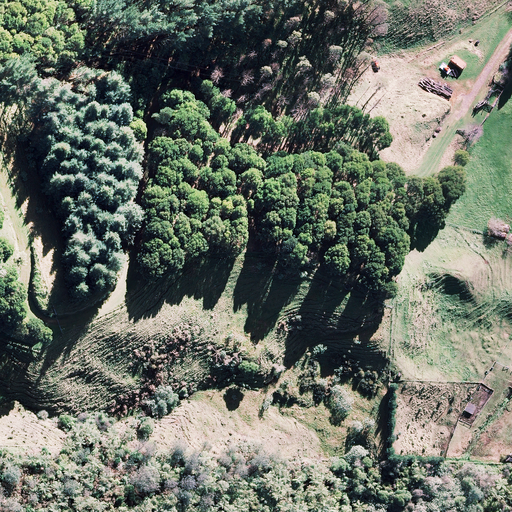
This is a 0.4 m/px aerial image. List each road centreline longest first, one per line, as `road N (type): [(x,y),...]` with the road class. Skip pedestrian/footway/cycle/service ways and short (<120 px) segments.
road 1 (track): [(511,39),(416,179),(396,177),(354,145),(263,152),(232,136),(187,94),(169,91),(155,105),(146,141),(139,260),(125,288),(60,321),(34,310),(31,294)]
road 2 (track): [(0,157),(19,207),(31,294)]
